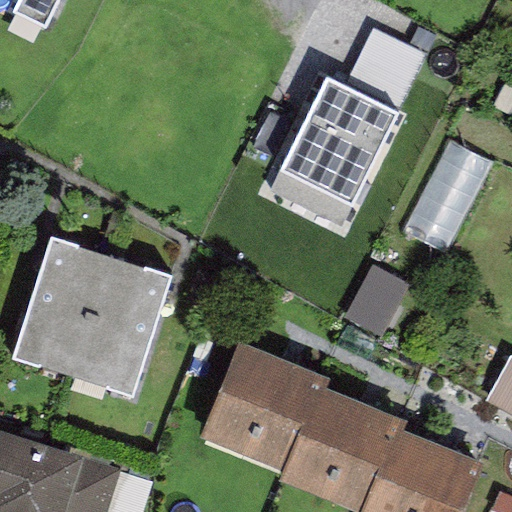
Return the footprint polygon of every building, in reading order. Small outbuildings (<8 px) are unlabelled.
[(19,0),(12,17),(43,33),(60,0),(19,0)] [(344,87),(396,113),(424,57),(372,31),(344,87)] [(396,113),(344,87),(326,77),(276,177),(354,216),(404,117),(396,113)] [(453,136),(410,230),(455,250),(498,157),(453,136)] [(71,385),(111,261),(51,242),(11,366),(71,385)] [(111,261),(71,385),(132,404),(172,281),(111,261)] [(398,330),(415,276),(374,263),(356,317),(398,330)] [(328,387),(238,350),(199,445),(282,479),(318,392),(325,395),(328,387)] [(511,359),(493,403),(511,411),(511,359)] [(325,395),(318,392),(282,479),(278,488),(336,511),(363,511),(395,435),(402,437),(406,428),(325,395)] [(402,437),(395,435),(363,511),(465,511),(482,470),(402,437)] [(72,463),(0,440),(0,511),(65,511),(80,465),(72,463)] [(73,459),(72,463),(80,465),(65,511),(106,511),(117,476),(118,473),(73,459)] [(141,511),(150,486),(117,476),(106,511),(141,511)]
